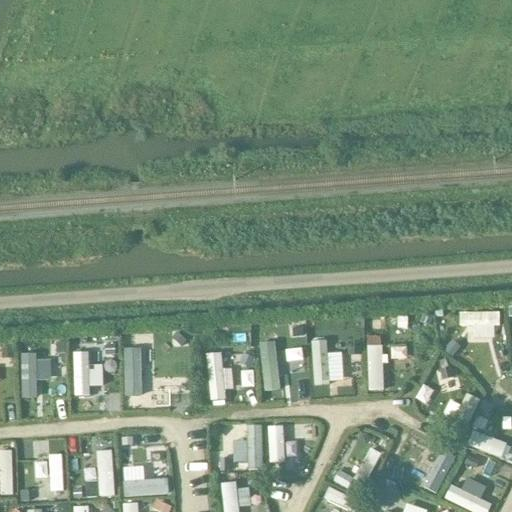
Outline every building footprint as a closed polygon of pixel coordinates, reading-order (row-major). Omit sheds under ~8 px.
[(500,325),(499,311),(459,312),(459,328),(468,328),(468,342),(494,342),(494,325),(500,325)] [(279,337),(280,347),(289,346),(290,361),(304,360),(303,335),(279,337)] [(367,342),(366,390),(384,391),(385,342),(367,342)] [(261,346),(263,396),(278,395),(277,345),(261,346)] [(123,348),(123,396),(141,396),(142,348),(123,348)] [(330,396),(330,385),(352,384),(352,373),(342,373),(341,350),(311,351),(313,396),(330,396)] [(103,365),(89,365),(89,352),(73,351),(72,396),(102,397),(103,365)] [(228,403),(221,351),(204,354),(211,405),(228,403)] [(421,386),(413,400),(424,406),(432,392),(421,386)] [(465,398),(462,406),(451,401),(439,425),(463,437),(478,404),(465,398)] [(247,470),(264,470),(263,425),(246,425),(247,470)] [(267,461),(295,462),(296,427),(269,426),(267,461)] [(501,458),(507,444),(472,430),(466,444),(501,458)] [(443,444),(421,487),(435,494),(458,452),(443,444)] [(351,478),(363,486),(382,455),(370,448),(351,478)] [(0,449),(0,494),(13,494),(11,449),(0,449)] [(110,450),(94,452),(99,497),(115,496),(110,450)] [(63,491),(63,454),(47,454),(48,491),(63,491)] [(480,499),(486,487),(466,478),(460,490),(450,485),(443,499),(470,511),(488,511),(492,504),(480,499)] [(123,496),(168,494),(167,480),(123,481),(123,496)] [(247,485),(222,486),(222,511),(239,511),(240,511),(248,511),(247,485)] [(352,511),(358,502),(329,488),(317,511),(352,511)] [(138,511),(138,503),(122,504),(122,511),(138,511)] [(428,511),(429,511),(405,503),(402,511),(390,511),(384,510),(383,511),(428,511)]
